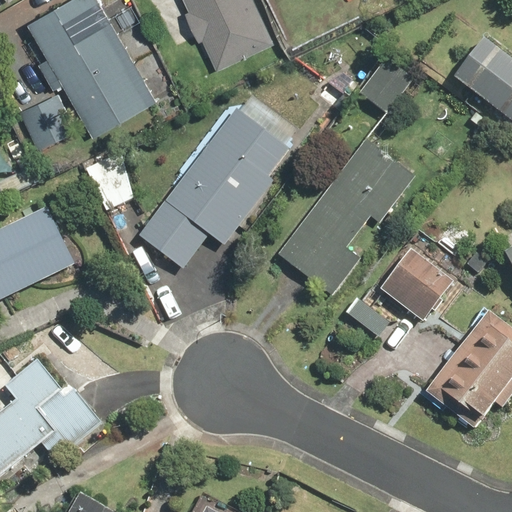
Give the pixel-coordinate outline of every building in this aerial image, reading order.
[(67,0),(31,21),(50,55),(40,60),(56,89),(66,83),(95,134),(158,98),(102,0),(67,0)] [(184,0),(189,9),(185,11),(200,43),(204,41),(217,70),(276,42),(256,0),(184,0)] [(511,57),(486,38),(456,78),(511,120),(511,57)] [(386,114),(412,82),(386,61),(360,93),(386,114)] [(341,113),(362,85),(340,67),(318,95),(341,113)] [(78,131),(60,92),(20,110),(38,149),(78,131)] [(291,150),(238,109),(140,235),(184,270),(212,234),(225,245),(275,181),(269,177),(291,150)] [(332,298),(362,259),(349,248),(372,218),(380,224),(417,178),(369,141),(279,256),(332,298)] [(119,155),(88,169),(106,211),(137,198),(119,155)] [(42,183),(33,167),(0,184),(9,201),(42,183)] [(0,303),(76,266),(48,209),(0,232),(0,303)] [(413,249),(381,289),(424,324),(457,285),(413,249)] [(360,298),(347,314),(380,340),(393,323),(360,298)] [(477,431),(497,404),(504,409),(511,398),(511,328),(489,311),(427,395),(477,431)] [(5,388),(16,401),(0,414),(0,475),(42,441),(59,462),(105,424),(76,390),(68,397),(38,361),(5,388)] [(118,511),(78,490),(65,511),(118,511)]
